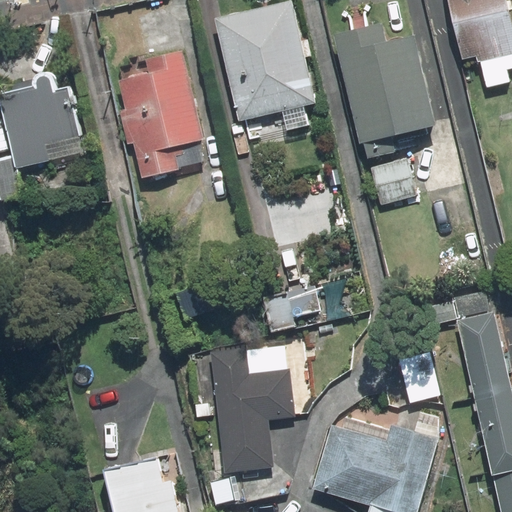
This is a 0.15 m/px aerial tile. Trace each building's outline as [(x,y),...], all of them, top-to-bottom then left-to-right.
[(452,0),(465,58),(479,55),(480,60),(511,53),(511,7),(510,0),(452,0)] [(294,1),(221,22),(246,118),(320,101),(294,1)] [(387,24),(338,34),(364,143),(439,125),(418,34),(390,40),(387,24)] [(150,59),(153,71),(123,80),(130,109),(125,110),(132,143),(138,143),(146,178),(184,168),(178,146),(208,139),(186,50),(150,59)] [(38,86),(0,94),(22,168),(54,159),(50,145),(85,135),(71,85),(59,87),(59,81),(54,74),(46,72),(39,77),(38,86)] [(418,195),(409,160),(375,169),(384,204),(418,195)] [(190,319),(221,308),(211,282),(181,293),(190,319)] [(325,319),(317,286),(267,297),(274,330),(325,319)] [(486,290),(455,298),(460,318),(491,310),(486,290)] [(458,320),(495,474),(511,469),(511,371),(497,310),(458,320)] [(413,403),(444,395),(437,367),(406,375),(413,403)] [(298,418),(293,368),(216,376),(226,473),(276,467),(271,421),(298,418)] [(420,511),(441,437),(393,424),(392,429),(347,417),(344,427),(333,424),(314,489),(374,505),(372,511),(420,511)] [(160,456),(107,469),(117,511),(180,511),(173,480),(167,482),(160,456)] [(494,474),(502,511),(511,511),(511,469),(495,474),(494,474)]
